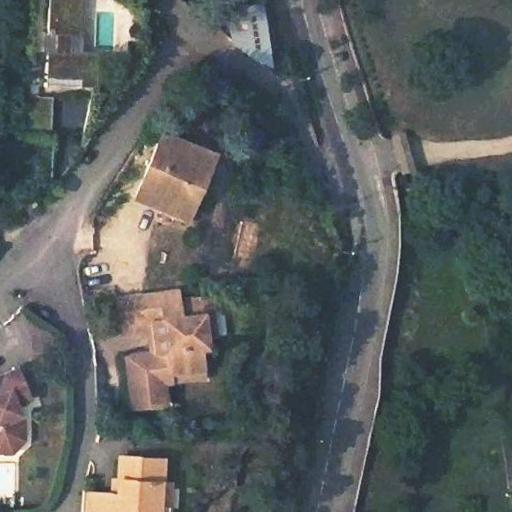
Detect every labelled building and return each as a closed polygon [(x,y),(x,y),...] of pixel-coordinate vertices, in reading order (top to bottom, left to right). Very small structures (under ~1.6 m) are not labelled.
[(77,0),(49,0),(47,36),(58,37),(56,54),(47,54),(45,79),(67,81),(78,82),(80,56),(68,55),(70,37),(75,38),(77,0)] [(269,49),(266,29),(264,14),(244,16),(226,18),(228,40),(241,50),(249,56),(262,65),(272,67),(269,49)] [(85,56),(80,56),(78,82),(67,81),(67,88),(83,89),(85,56)] [(255,93),(251,122),(269,126),(272,106),(255,93)] [(185,220),(210,156),(162,136),(136,200),(185,220)] [(37,207),(28,198),(20,206),(29,215),(37,207)] [(152,321),(156,350),(131,354),(135,385),(171,381),(170,372),(202,368),(199,347),(199,346),(198,336),(205,335),(203,314),(211,314),(208,295),(180,299),(179,288),(149,292),(152,321)] [(149,292),(115,297),(119,325),(152,321),(149,292)] [(213,334),(211,314),(203,314),(205,335),(213,334)] [(198,336),(199,346),(199,347),(207,346),(205,335),(198,336)] [(202,368),(170,372),(171,381),(203,377),(202,368)] [(0,377),(0,451),(11,452),(26,442),(25,423),(22,413),(13,417),(9,408),(17,404),(30,399),(18,370),(4,376),(0,377)] [(9,408),(13,417),(22,413),(17,404),(9,408)] [(119,494),(118,511),(159,511),(160,508),(162,507),(169,507),(170,482),(163,482),(163,459),(120,457),(120,480),(119,494)] [(86,493),(83,511),(114,511),(115,494),(114,494),(86,493)]
